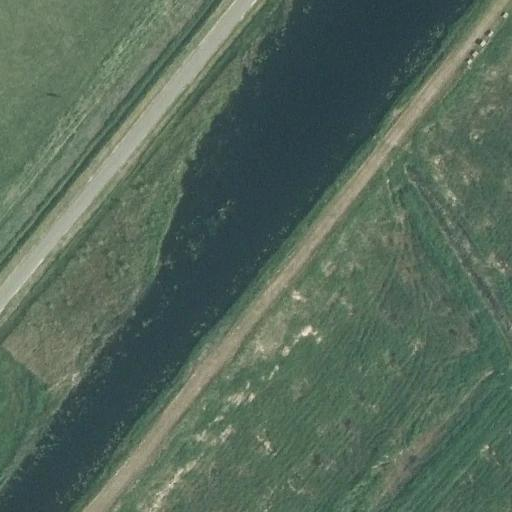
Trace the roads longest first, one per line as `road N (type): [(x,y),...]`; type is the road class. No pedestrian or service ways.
road 1 (track): [(89,511),(499,0)]
road 2 (tertiary): [(0,298),(245,0)]
